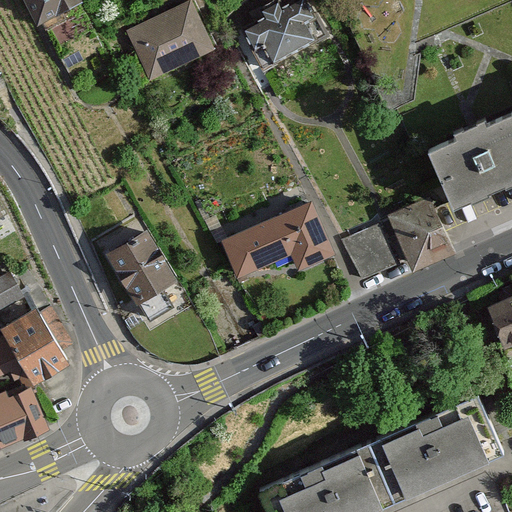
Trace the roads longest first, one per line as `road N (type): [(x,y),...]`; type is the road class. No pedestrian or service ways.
road 1 (tertiary): [(160,403),(208,388),(511,244)]
road 2 (tertiary): [(0,152),(34,200),(115,378)]
road 3 (unknown): [(338,129),(421,286)]
